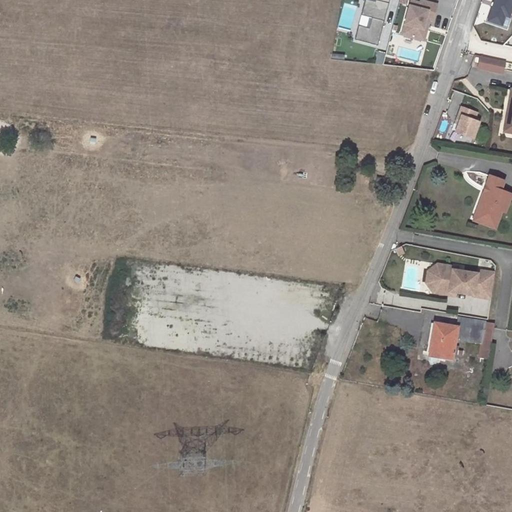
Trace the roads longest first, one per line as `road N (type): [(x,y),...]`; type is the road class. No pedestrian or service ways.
road 1 (unclassified): [(457,42),(387,232)]
road 2 (residential): [(387,232),(495,253),(506,264),(500,317)]
road 3 (unclassified): [(387,232),(329,376)]
road 4 (unclassified): [(295,511),(329,376)]
